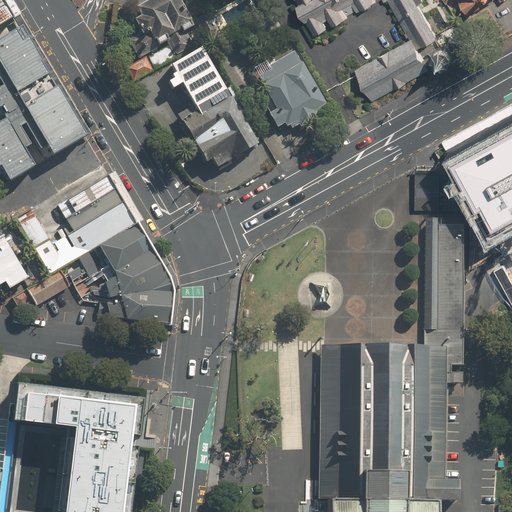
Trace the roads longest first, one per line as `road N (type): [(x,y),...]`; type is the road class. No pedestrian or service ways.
road 1 (secondary): [(511,72),(191,252)]
road 2 (secondary): [(67,44),(191,252)]
road 3 (residential): [(199,364),(0,334)]
road 4 (secondary): [(199,364),(181,511)]
